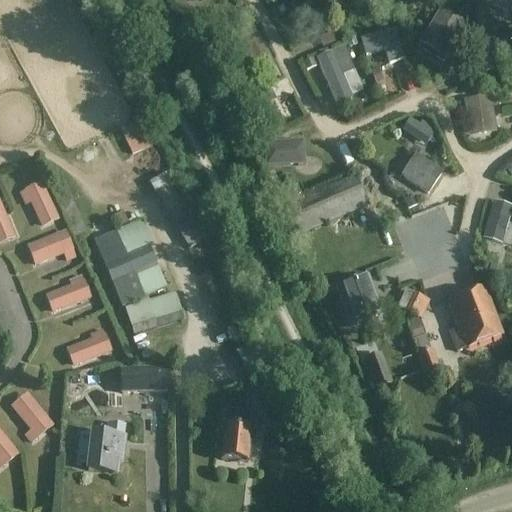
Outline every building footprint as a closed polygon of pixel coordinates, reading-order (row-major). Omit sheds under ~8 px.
[(290,0),(307,37),(322,30),(308,0),(290,0)] [(511,0),(481,0),(481,2),(511,13),(511,0)] [(440,12),(425,37),(419,46),(444,61),(465,27),(440,12)] [(202,19),(196,18),(191,20),(190,26),(192,31),(198,33),(203,30),(205,24),(202,19)] [(362,42),(366,56),(385,50),(389,65),(404,60),(395,32),(362,42)] [(257,33),(213,56),(222,73),(249,59),(259,79),(277,70),(257,33)] [(333,54),(317,61),(337,105),(352,99),(351,97),(342,77),(353,72),(343,50),(333,54)] [(274,102),(268,88),(241,102),(256,132),(270,126),(261,108),(274,102)] [(494,129),(489,99),(465,103),(470,133),(494,129)] [(418,125),(409,119),(402,130),(411,136),(418,125)] [(135,123),(120,130),(132,154),(147,147),(135,123)] [(265,169),(305,167),(304,142),(263,144),(265,169)] [(441,174),(416,157),(403,177),(428,194),(441,174)] [(295,239),(368,207),(354,176),(302,198),(297,187),(276,196),(295,239)] [(42,186),(22,194),(26,205),(30,203),(40,227),(56,221),(42,186)] [(415,196),(403,201),(407,209),(418,205),(415,196)] [(511,209),(493,204),(483,239),(502,245),(511,209)] [(0,207),(0,243),(13,238),(0,207)] [(142,223),(93,243),(120,307),(143,297),(144,299),(167,289),(149,248),(152,247),(142,223)] [(63,234),(28,248),(35,264),(62,253),(65,261),(73,258),(63,234)] [(71,288),(47,298),(53,314),(88,300),(80,278),(69,282),(71,288)] [(381,315),(368,278),(338,289),(351,326),(381,315)] [(502,336),(484,290),(447,304),(457,330),(450,333),(458,353),(502,336)] [(175,295),(124,310),(132,337),(183,322),(175,295)] [(420,321),(429,302),(414,295),(405,313),(420,321)] [(424,337),(419,324),(407,328),(412,341),(424,337)] [(92,342),(67,352),(74,368),(109,354),(100,333),(90,337),(92,342)] [(423,377),(439,371),(432,353),(417,358),(423,377)] [(391,385),(380,357),(365,363),(376,391),(391,385)] [(168,369),(119,372),(120,397),(169,395),(168,369)] [(270,369),(250,379),(256,390),(261,400),(270,417),(284,410),(282,393),(270,369)] [(26,397),(12,409),(31,431),(24,437),(30,443),(50,427),(26,397)] [(224,429),(221,461),(248,464),(249,444),(253,444),(255,444),(258,414),(225,411),(224,429)] [(0,436),(0,467),(15,455),(0,436)] [(121,462),(123,440),(91,437),(88,472),(116,475),(118,462),(121,462)]
